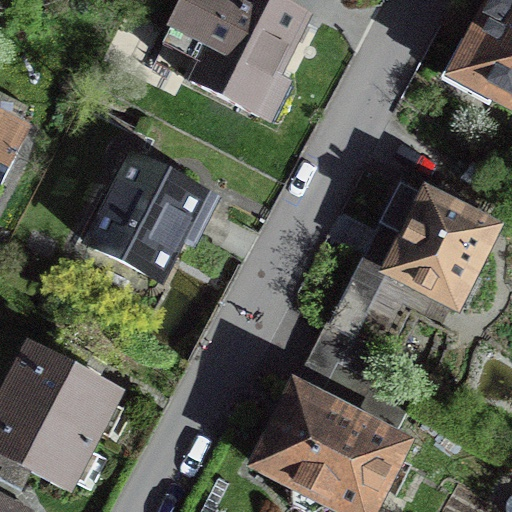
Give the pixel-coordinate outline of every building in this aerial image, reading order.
[(189,81),(258,117),(308,21),(267,0),(230,0),(227,7),(213,0),(186,0),(172,29),(173,30),(156,63),(189,80),(189,81)] [(511,106),(511,0),(493,0),(453,75),(511,106)] [(0,184),(26,134),(0,120),(0,184)] [(213,203),(132,162),(90,245),(160,280),(181,239),(192,245),(213,203)] [(494,232),(400,185),(328,327),(382,354),(388,357),(417,300),(400,292),(405,282),(456,307),(494,232)] [(328,327),(310,364),(359,388),(364,391),(368,383),(382,354),(328,327)] [(58,363),(31,349),(6,396),(93,442),(118,395),(82,376),(87,366),(63,354),(58,363)] [(345,416),(359,388),(310,364),(296,391),(345,416)] [(296,391),(258,466),(293,484),(294,506),(306,511),(319,511),(332,504),(348,511),(371,511),(404,446),(392,440),(410,404),(368,383),(364,391),(359,388),(345,416),(296,391)] [(68,491),(93,442),(6,396),(0,407),(0,466),(26,479),(30,471),(68,491)] [(31,511),(32,511),(0,494),(0,511),(31,511)]
